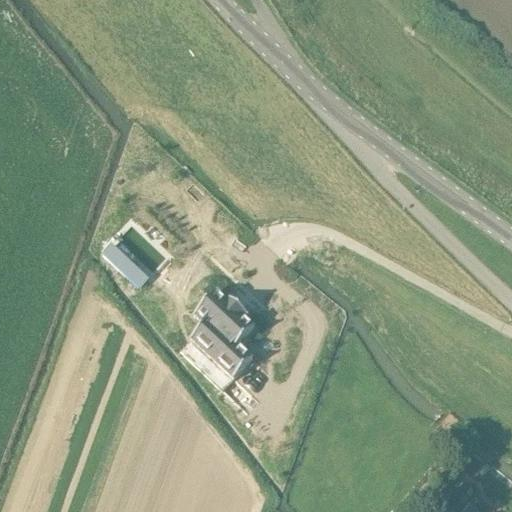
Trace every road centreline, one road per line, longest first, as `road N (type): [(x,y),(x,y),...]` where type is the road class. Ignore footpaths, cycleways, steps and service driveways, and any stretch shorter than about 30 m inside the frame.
road 1 (residential): [(355,127),(379,168),(511,295)]
road 2 (unclassified): [(355,127),(511,240)]
road 3 (unclassified): [(225,0),(355,127)]
